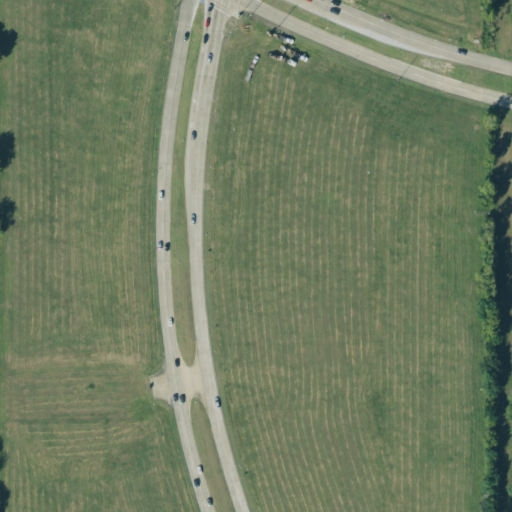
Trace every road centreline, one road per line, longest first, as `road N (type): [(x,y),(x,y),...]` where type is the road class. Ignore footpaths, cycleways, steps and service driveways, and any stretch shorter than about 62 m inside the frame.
road 1 (secondary): [(184,0),(165,137),(160,259),(174,384),(205,511)]
road 2 (secondary): [(239,511),(204,377),(193,257),(195,149)]
road 3 (secondary): [(350,52),(511,104)]
road 4 (secondary): [(511,70),(364,23)]
road 5 (secondary): [(195,149),(218,0)]
road 6 (secondary): [(238,0),(350,52)]
